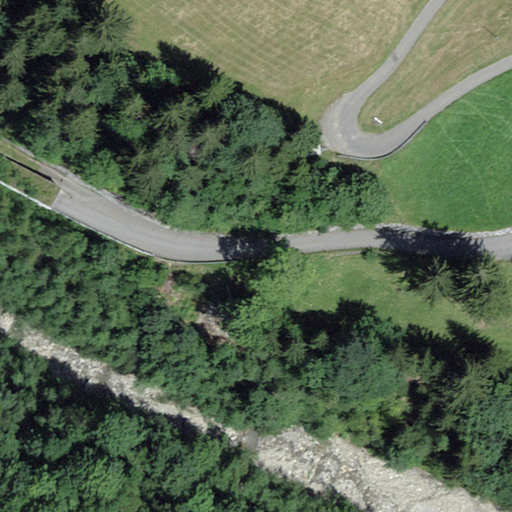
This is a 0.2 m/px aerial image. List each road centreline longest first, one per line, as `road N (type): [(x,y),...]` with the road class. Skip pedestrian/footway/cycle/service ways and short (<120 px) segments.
road 1 (unclassified): [(511,247),(343,247),(257,261),(53,205),(0,175)]
road 2 (unclassified): [(511,65),(375,151),(338,146),(334,118),(377,82),(440,0)]
